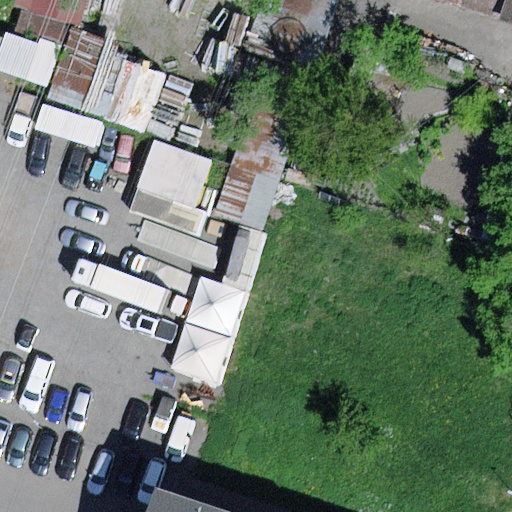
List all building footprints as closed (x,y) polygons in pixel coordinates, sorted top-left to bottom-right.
[(0,0),(0,1),(78,30),(88,0),(0,0)] [(342,1),(339,0),(294,0),(221,211),(264,226),(342,1)] [(439,0),(498,19),(504,0),(439,0)] [(511,0),(504,0),(498,19),(511,24),(511,0)] [(163,138),(145,188),(202,210),(220,159),(163,138)] [(178,368),(222,382),(252,288),(208,274),(178,368)] [(162,511),(219,511),(168,495),(162,511)]
